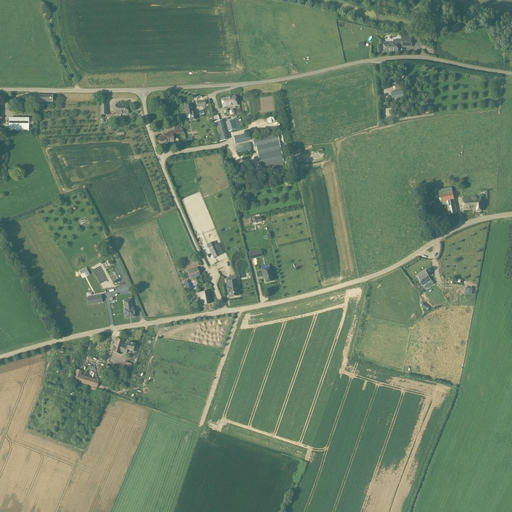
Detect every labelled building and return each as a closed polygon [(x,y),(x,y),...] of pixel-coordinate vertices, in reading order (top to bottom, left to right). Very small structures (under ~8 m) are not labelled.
[(412,47),(412,37),(401,38),(401,40),(393,40),(393,42),(383,43),(384,53),(398,52),(398,46),(402,46),(402,47),(412,47)] [(392,79),(392,76),(388,77),(389,84),(397,83),(396,78),(392,79)] [(392,99),(403,97),(403,92),(403,91),(401,91),(391,93),(392,99)] [(230,97),(221,99),(222,108),(237,105),(235,96),(230,97)] [(116,114),(128,114),(128,104),(115,105),(116,114)] [(192,111),(192,110),(191,105),(185,106),(186,115),(190,115),(191,120),(197,119),(195,111),(192,111)] [(229,132),(243,127),(240,117),(226,122),(229,132)] [(277,117),(259,118),(260,125),(270,124),(270,123),(278,122),(277,117)] [(34,125),(34,119),(29,118),(9,118),(9,131),(28,131),(29,124),(34,125)] [(223,129),(220,120),(215,122),(216,129),(219,137),(221,141),(226,139),(223,129)] [(180,130),(179,124),(174,124),(175,131),(168,132),(169,135),(165,136),(165,135),(156,137),(157,144),(169,143),(169,142),(174,141),(174,140),(176,140),(175,135),(183,133),(183,129),(180,130)] [(235,144),(249,140),(250,140),(249,133),(233,137),(235,144)] [(283,163),(279,141),(277,133),(252,139),(254,148),(256,147),(260,167),(272,165),(273,168),(283,166),(283,163)] [(237,155),(252,152),(250,143),(235,146),(237,155)] [(457,213),(454,200),(452,188),(439,190),(442,205),(447,204),(449,215),(457,213)] [(482,211),(481,197),(462,198),(463,210),(476,209),(476,211),(482,211)] [(214,258),(220,255),(214,242),(207,245),(214,258)] [(260,250),(248,253),(250,259),(262,256),(260,250)] [(190,280),(200,276),(197,267),(186,271),(190,280)] [(264,278),(265,282),(273,281),(270,269),(262,271),(263,276),(264,276),(264,278)] [(431,280),(428,276),(429,275),(425,271),(417,276),(420,281),(424,279),(427,283),(431,280)] [(230,278),(226,279),(227,282),(229,297),(238,295),(237,285),(236,285),(235,281),(231,281),(230,278)] [(210,303),(208,291),(200,293),(201,297),(197,298),(198,303),(202,302),(202,305),(210,303)] [(87,297),(88,305),(102,302),(101,295),(87,297)] [(133,309),(131,300),(123,301),(125,310),(124,310),(125,318),(135,317),(133,309)] [(421,306),(429,311),(431,309),(423,303),(421,306)] [(127,345),(124,344),(125,340),(116,338),(111,352),(121,355),(121,352),(126,354),(127,349),(133,351),(135,344),(128,342),(127,345)] [(129,372),(131,364),(125,362),(123,371),(129,372)] [(119,380),(122,371),(107,367),(104,375),(112,377),(113,376),(116,377),(115,379),(119,380)] [(97,388),(99,380),(81,375),(83,371),(76,369),(73,381),(97,388)]
